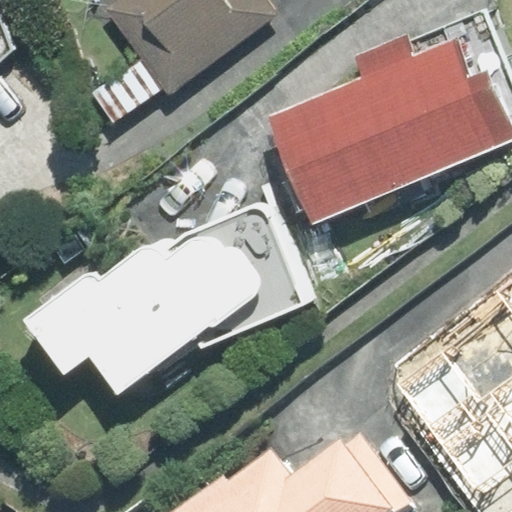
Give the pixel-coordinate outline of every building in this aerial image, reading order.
[(119,0),(114,4),(177,89),(286,8),(279,0),(119,0)] [(281,113),(325,217),(511,138),(511,83),(504,63),(484,72),(468,34),(425,52),(416,32),(368,52),(377,73),(281,113)] [(101,352),(129,388),(273,279),(224,215),(179,249),(166,232),(112,273),(105,263),(38,314),(79,368),(101,352)] [(511,291),(481,294),(490,411),(444,445),(493,511),(503,511),(511,506),(511,291)] [(234,487),(199,511),(418,511),(421,510),(367,437),(303,486),(284,461),(239,494),(234,487)]
